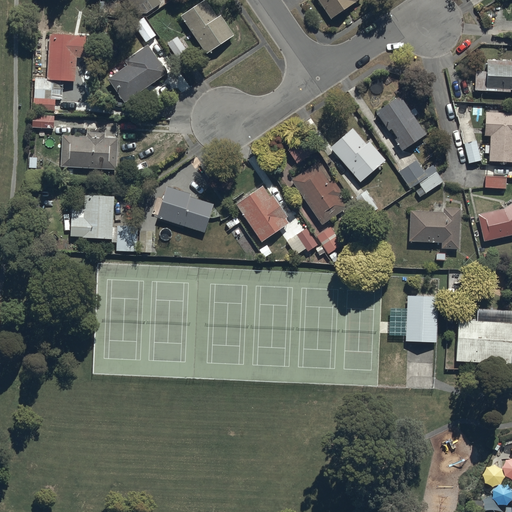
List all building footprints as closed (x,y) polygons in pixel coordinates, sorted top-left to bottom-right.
[(131,0),(141,15),(160,3),(157,0),(131,0)] [(216,15),(206,0),(200,0),(178,14),(205,57),(237,37),(221,12),(216,15)] [(315,0),(329,20),(356,0),(315,0)] [(144,17),(134,24),(145,41),(155,34),(144,17)] [(83,35),(49,33),(46,78),(74,80),(75,58),(82,56),(83,35)] [(176,34),(165,41),(178,60),(189,53),(176,34)] [(171,74),(148,42),(125,58),(128,63),(105,79),(124,106),(171,74)] [(511,60),(486,59),(486,72),(474,72),(473,87),(511,89),(511,60)] [(426,133),(401,95),(377,111),(402,149),(426,133)] [(511,112),(484,111),(482,134),(490,135),(488,158),(511,159),(511,112)] [(31,114),(31,126),(54,126),(54,115),(31,114)] [(383,160),(353,126),(331,146),(361,180),(383,160)] [(88,137),(60,135),(58,165),(116,168),(118,138),(102,137),(104,132),(90,131),(88,137)] [(299,132),(283,142),(296,163),(312,153),(299,132)] [(476,140),(463,143),(469,163),(481,160),(476,140)] [(416,159),(399,170),(409,186),(426,175),(416,159)] [(329,180),(317,164),(288,176),(325,226),(350,208),(340,194),(346,190),(335,176),(329,180)] [(436,171),(419,182),(422,186),(415,190),(419,196),(442,181),(436,171)] [(50,188),(51,176),(32,175),(32,187),(50,188)] [(505,177),(485,175),(485,186),(505,188),(505,177)] [(288,224),(263,185),(236,202),(261,241),(288,224)] [(212,204),(165,187),(155,215),(202,231),(212,204)] [(112,238),(115,194),(85,192),(84,208),(71,207),(69,235),(112,238)] [(118,197),(119,225),(116,224),(115,251),(135,252),(136,225),(134,225),(134,197),(118,197)] [(511,202),(504,207),(479,213),(484,238),(511,231),(511,202)] [(460,248),(460,203),(439,203),(439,210),(411,210),(411,240),(440,241),(440,248),(460,248)] [(331,226),(316,235),(327,253),(342,243),(331,226)] [(317,244),(306,227),(296,233),(307,250),(317,244)] [(151,251),(151,230),(139,230),(139,251),(151,251)] [(437,296),(408,295),(406,340),(435,341),(437,296)] [(497,320),(458,318),(455,359),(511,363),(511,309),(498,309),(497,320)]
